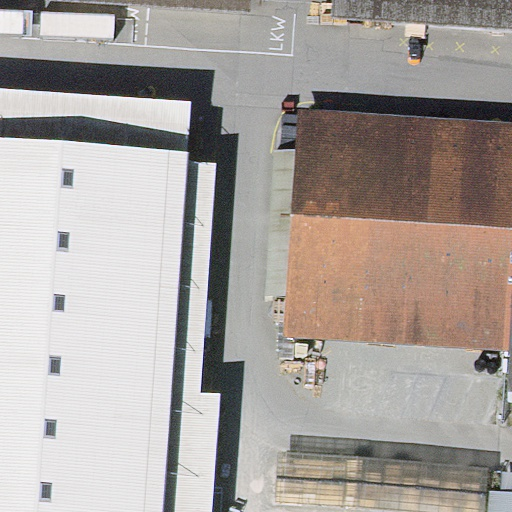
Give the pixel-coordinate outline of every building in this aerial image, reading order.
[(253,0),(47,0),(48,7),(252,21),(253,0)] [(511,0),(333,0),(332,27),(511,40),(511,0)] [(0,96),(0,151),(190,164),(194,108),(0,96)] [(511,128),(302,114),(286,339),(507,354),(504,406),(511,406),(511,128)] [(167,511),(190,164),(0,151),(0,511),(167,511)] [(219,166),(190,164),(167,511),(213,511),(221,399),(204,398),(219,166)] [(511,511),(511,495),(490,494),(488,511),(511,511)]
